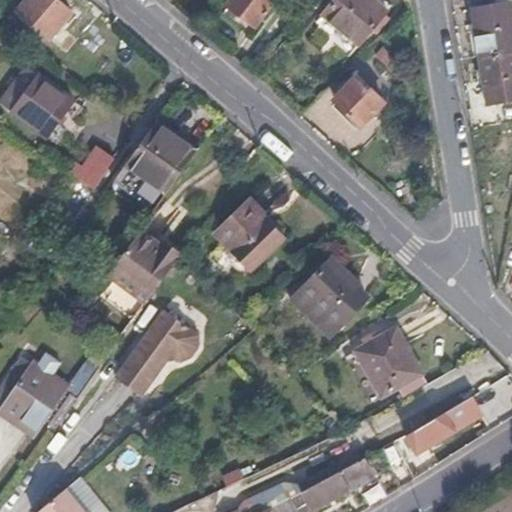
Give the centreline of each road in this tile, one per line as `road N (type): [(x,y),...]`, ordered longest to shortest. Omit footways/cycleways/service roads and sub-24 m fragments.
road 1 (residential): [(457,281),(124,0)]
road 2 (residential): [(457,281),(470,253),(429,0)]
road 3 (residential): [(511,440),(394,511)]
